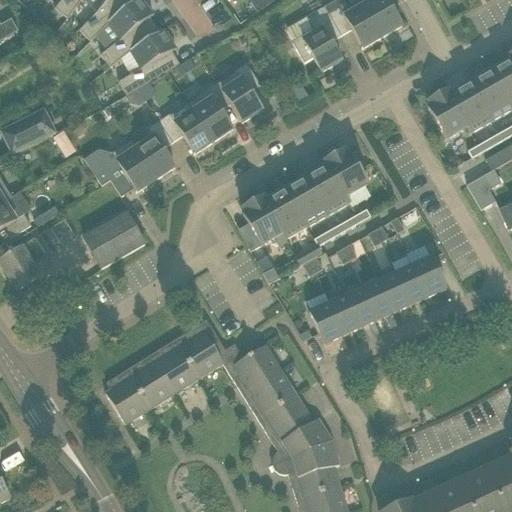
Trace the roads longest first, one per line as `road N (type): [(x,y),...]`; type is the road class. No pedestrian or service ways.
road 1 (residential): [(511,434),(441,470),(376,488),(365,435),(336,377),(505,291)]
road 2 (residential): [(177,281),(198,211),(392,98)]
road 3 (residential): [(392,98),(505,291)]
road 4 (unclassified): [(18,379),(177,281)]
road 5 (tertiary): [(23,388),(31,418),(55,452),(96,491)]
road 6 (tertiary): [(96,491),(50,408),(23,388)]
